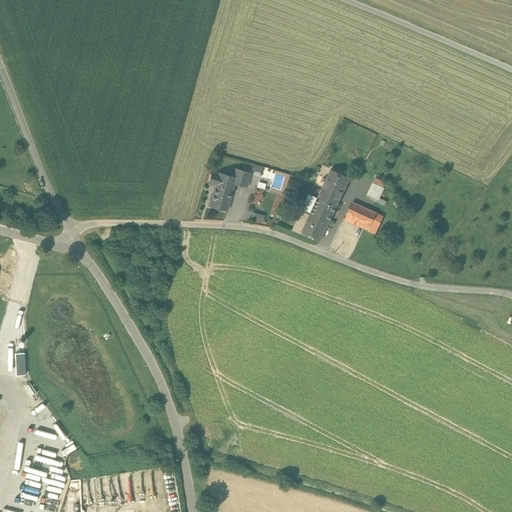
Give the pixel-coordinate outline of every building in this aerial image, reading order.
[(262,166),(253,164),(251,170),(254,171),(253,175),(259,177),(262,166)] [(251,173),(234,168),(232,177),(230,182),(234,183),(247,187),(251,173)] [(350,178),(331,169),(321,191),(340,200),(350,178)] [(215,186),(218,173),(210,171),(206,184),(215,186)] [(232,177),(218,173),(215,186),(209,206),(227,211),(234,183),(230,182),(232,177)] [(386,182),(376,178),(373,183),(383,188),(386,182)] [(373,183),(368,194),(379,200),(380,198),(384,188),(383,188),(373,183)] [(311,213),(302,232),(321,240),(340,200),(321,191),(318,198),(311,213)] [(311,213),(318,198),(308,194),(301,208),(311,213)] [(368,194),(366,197),(385,206),(387,201),(380,198),(379,200),(368,194)] [(262,199),(256,197),(253,204),(260,206),(262,199)] [(359,206),(352,202),(344,219),(369,231),(369,230),(377,214),(377,213),(360,206),(360,205),(359,206)] [(264,216),(253,212),(251,218),(263,221),(264,216)] [(377,214),(369,230),(375,233),(383,216),(377,213),(377,214)] [(27,375),(26,351),(14,352),(15,376),(27,375)]
